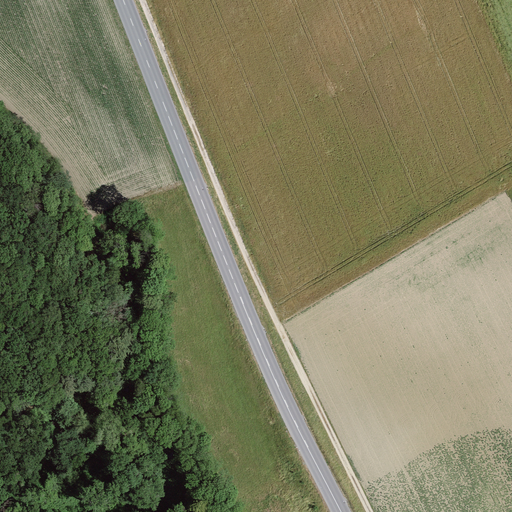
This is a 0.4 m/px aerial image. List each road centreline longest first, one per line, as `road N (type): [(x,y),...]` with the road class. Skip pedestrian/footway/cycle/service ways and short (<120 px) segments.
road 1 (track): [(370,511),(251,269),(143,0)]
road 2 (secondary): [(122,0),(242,308),(334,511)]
